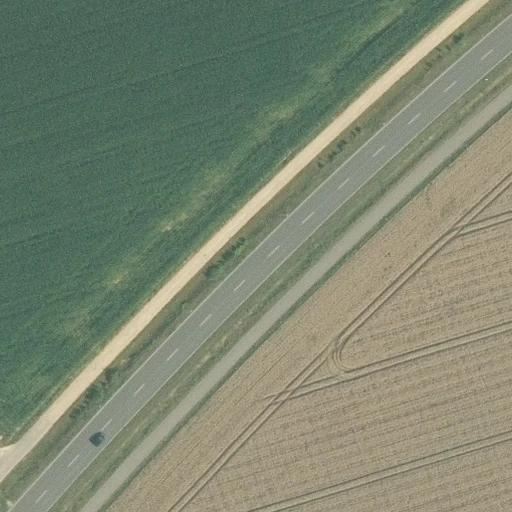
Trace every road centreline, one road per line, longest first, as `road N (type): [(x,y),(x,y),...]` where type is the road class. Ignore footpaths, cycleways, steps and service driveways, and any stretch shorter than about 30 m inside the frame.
road 1 (secondary): [(511,29),(404,125),(19,511)]
road 2 (track): [(470,0),(209,246),(0,470)]
road 3 (track): [(511,91),(306,278),(90,511)]
